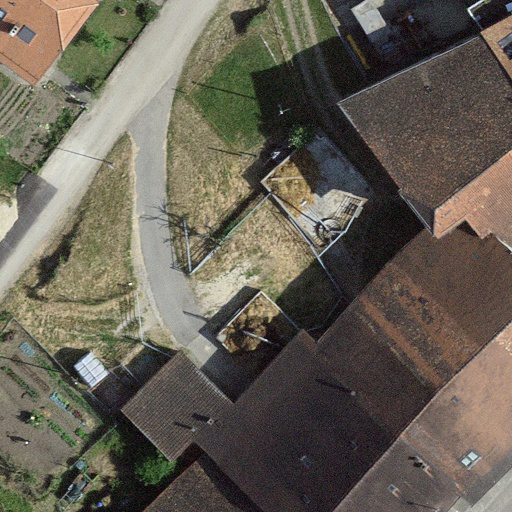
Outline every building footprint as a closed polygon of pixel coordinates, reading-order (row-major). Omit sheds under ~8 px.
[(0,0),(0,53),(43,89),(116,0),(0,0)] [(511,234),(511,19),(491,30),(497,38),(348,98),(451,223),(465,239),(488,221),(501,242),(511,234)] [(465,239),(451,223),(323,351),(478,496),(488,504),(511,475),(511,234),(501,242),(488,221),(465,239)] [(462,511),(478,496),(323,351),(309,337),(208,444),(216,451),(281,511),(462,511)] [(281,511),(216,451),(156,511),(281,511)]
